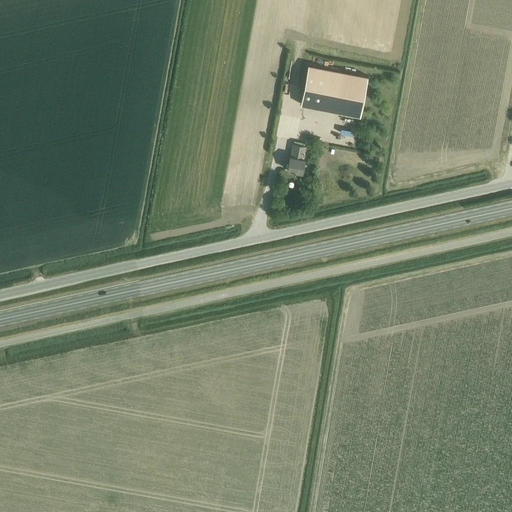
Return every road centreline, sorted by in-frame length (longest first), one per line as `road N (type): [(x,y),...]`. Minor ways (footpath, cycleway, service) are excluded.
road 1 (unclassified): [(0,344),(511,232)]
road 2 (unclassified): [(511,184),(0,296)]
road 3 (secondary): [(0,319),(511,208)]
